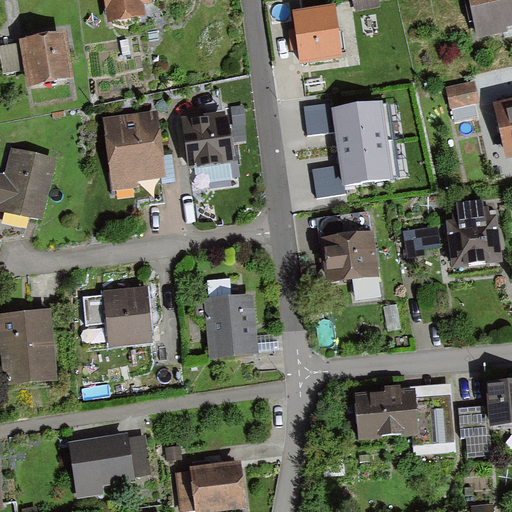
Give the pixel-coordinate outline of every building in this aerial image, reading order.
[(105,0),(109,22),(148,16),(146,2),(161,0),(105,0)] [(506,30),(505,24),(511,22),(511,0),(471,0),(480,36),(506,30)] [(297,15),(302,60),(338,56),(333,11),(297,15)] [(25,68),(29,86),(76,77),(66,29),(19,38),(20,43),(25,68)] [(25,68),(20,43),(0,46),(0,52),(4,73),(25,68)] [(475,83),(446,89),(451,109),(479,103),(475,83)] [(511,98),(495,102),(507,156),(511,155),(511,98)] [(382,108),(334,114),(344,187),(392,180),(382,108)] [(114,189),(137,186),(136,180),(166,177),(157,112),(105,118),(114,189)] [(185,118),(191,166),(236,160),(230,112),(185,118)] [(5,174),(0,173),(0,210),(40,221),(56,159),(12,147),(5,174)] [(447,219),(452,268),(504,263),(498,212),(492,213),(491,204),(486,205),(485,197),(451,200),(453,219),(447,219)] [(407,231),(410,255),(445,251),(442,227),(407,231)] [(328,235),(333,286),(380,281),(375,231),(328,235)] [(104,290),(105,295),(85,296),(86,324),(108,323),(109,346),(150,344),(147,288),(104,290)] [(207,298),(213,360),(260,356),(254,294),(207,298)] [(0,314),(0,384),(59,380),(53,310),(0,314)] [(511,380),(487,382),(489,422),(511,420),(511,380)] [(384,391),(357,393),(360,436),(413,432),(415,456),(456,453),(452,384),(412,387),(412,391),(400,392),(400,387),(383,388),(384,391)] [(460,409),(462,437),(467,436),(468,454),(490,453),(487,408),(460,409)] [(129,433),(70,441),(77,498),(106,495),(104,485),(136,482),(135,475),(149,473),(145,439),(129,441),(129,433)] [(195,510),(194,511),(204,511),(246,507),(241,461),(189,467),(190,471),(176,473),(181,511),(195,510)]
